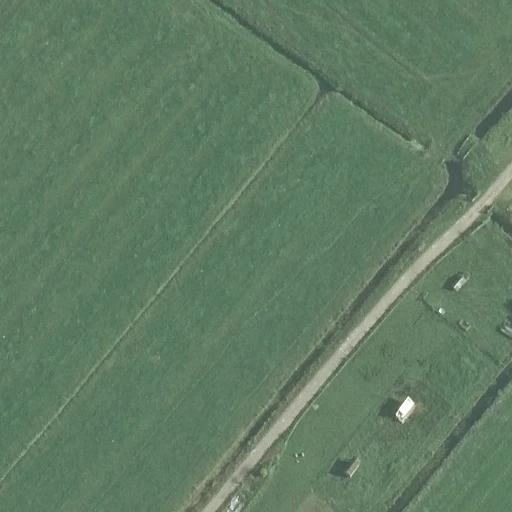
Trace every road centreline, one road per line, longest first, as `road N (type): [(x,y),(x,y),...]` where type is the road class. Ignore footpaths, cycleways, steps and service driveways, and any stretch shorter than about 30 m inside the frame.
road 1 (track): [(511,174),(338,361),(212,511)]
road 2 (track): [(434,120),(456,141),(297,291)]
